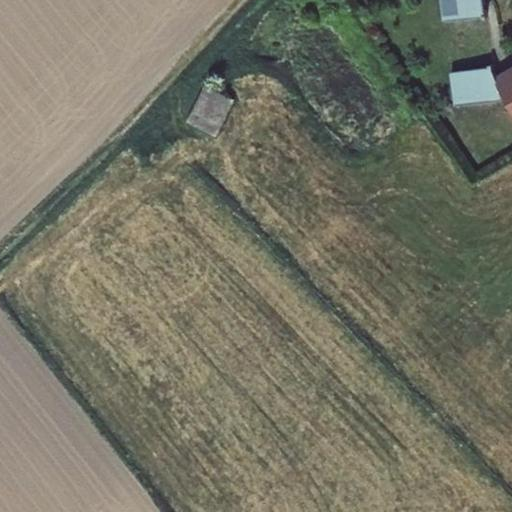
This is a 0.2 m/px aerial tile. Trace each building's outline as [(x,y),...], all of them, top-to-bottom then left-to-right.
[(452,0),(458,64),(494,58),(488,0),(452,0)] [(409,73),(383,40),(365,55),(392,87),(409,73)] [(459,101),(501,94),(496,63),(453,70),(459,101)] [(511,68),(500,76),(511,95),(511,68)] [(193,120),(224,131),(237,94),(206,83),(193,120)]
